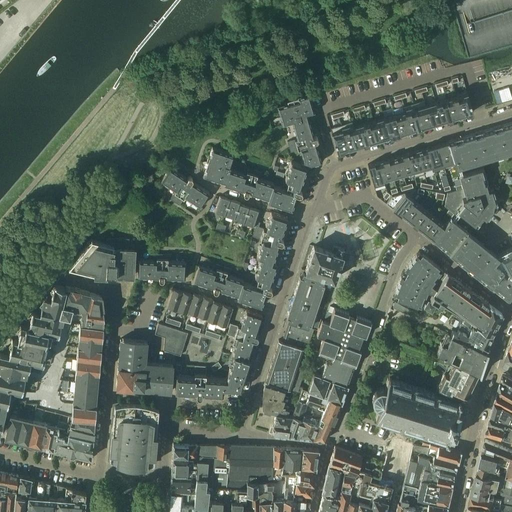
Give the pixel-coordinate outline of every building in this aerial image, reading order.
[(511,0),(451,0),(467,52),(511,39),(511,0)] [(466,90),(456,93),(462,115),(473,112),(467,94),(467,92),(466,90)] [(314,111),(311,102),(309,94),(308,92),(297,95),(297,96),(287,100),(287,101),(277,105),(279,113),(283,124),(292,121),(308,116),(307,114),(314,111)] [(456,95),(446,98),(452,118),(454,117),(462,115),(456,93),(455,93),(456,95)] [(446,98),(436,101),(441,121),(452,118),(446,98)] [(424,100),(413,103),(421,127),(431,124),(424,100)] [(424,100),(431,124),(441,121),(436,101),(434,102),(426,104),(424,100)] [(413,103),(403,106),(410,130),(421,127),(413,103)] [(404,111),(394,114),(400,133),(406,131),(410,130),(403,106),(404,111)] [(394,114),(384,117),(389,136),(400,133),(394,114)] [(314,136),(308,117),(308,116),(292,121),(297,138),(287,141),(289,146),(318,138),(318,137),(317,136),(316,136),(315,136),(314,136)] [(379,118),(373,120),(379,139),(389,136),(384,117),(379,118)] [(373,120),(363,123),(369,142),(379,139),(373,120)] [(351,121),(341,124),(348,148),(358,145),(351,121)] [(352,121),(351,121),(358,145),(369,142),(363,123),(362,123),(353,125),(353,126),(352,121)] [(442,228),(432,240),(465,266),(470,270),(472,272),(508,300),(510,296),(511,297),(511,296),(511,278),(510,275),(511,274),(511,121),(448,141),(454,160),(456,166),(459,165),(461,164),(470,161),(472,161),(482,158),(487,157),(502,152),(507,151),(511,149),(511,248),(496,257),(488,251),(486,249),(482,245),(449,219),(442,228)] [(337,125),(330,127),(337,152),(348,148),(341,124),(337,125)] [(321,161),(316,143),(315,141),(317,141),(317,140),(318,139),(318,138),(289,146),(290,151),(300,149),(303,157),(301,163),(307,166),(321,161)] [(442,142),(437,144),(444,168),(445,168),(443,163),(454,160),(448,141),(443,142),(442,142)] [(432,145),(427,147),(434,171),(444,168),(437,144),(432,145)] [(212,146),(203,175),(224,182),(223,184),(224,184),(230,168),(234,153),(212,146)] [(421,148),(417,150),(424,174),(425,174),(424,171),(433,169),(433,171),(434,171),(427,147),(422,148),(421,148)] [(412,151),(407,153),(414,177),(424,174),(417,150),(412,151)] [(402,154),(397,156),(403,175),(411,173),(412,172),(414,177),(407,153),(402,154)] [(392,157),(388,158),(393,178),(403,175),(397,156),(393,157),(392,157)] [(382,160),(378,161),(385,185),(384,181),(388,180),(393,178),(388,158),(383,160),(382,160)] [(299,188),(307,166),(301,163),(291,160),(282,187),(296,192),(297,193),(299,193),(300,193),(301,191),(301,190),(301,189),(300,188),(299,188)] [(372,163),(368,164),(371,175),(371,176),(375,188),(379,187),(385,185),(378,161),(373,163),(372,163)] [(175,202),(191,177),(191,176),(190,176),(189,176),(188,178),(170,166),(160,180),(176,190),(170,199),(175,202)] [(245,194),(253,169),(245,166),(243,172),(230,168),(224,184),(233,187),(232,188),(236,190),(237,188),(244,190),(243,192),(244,193),(245,194)] [(291,208),(296,192),(282,187),(273,184),(274,182),(260,178),(262,171),(253,169),(245,194),(246,194),(248,193),(248,192),(255,194),(255,196),(259,197),(259,196),(268,198),(267,200),(276,203),(276,205),(280,207),(280,205),(291,208)] [(445,205),(444,206),(446,207),(448,209),(453,213),(454,213),(455,214),(457,211),(473,223),(483,212),(486,215),(494,205),(490,192),(486,194),(479,169),(466,173),(458,175),(462,188),(456,190),(452,191),(447,192),(447,193),(445,205)] [(192,177),(191,177),(175,202),(179,205),(185,196),(200,206),(209,192),(191,180),(192,179),(192,178),(192,177)] [(388,201),(386,203),(392,208),(393,209),(400,214),(412,198),(405,192),(394,195),(392,196),(388,201)] [(225,215),(230,199),(220,195),(214,212),(225,215)] [(412,198),(400,214),(403,217),(404,217),(408,220),(420,205),(412,198)] [(235,219),(240,204),(240,202),(230,199),(225,215),(234,218),(234,219),(235,219)] [(244,222),(249,207),(240,204),(235,219),(244,222)] [(420,205),(408,220),(412,223),(412,224),(416,227),(428,211),(420,205)] [(259,210),(249,207),(244,222),(254,225),(254,224),(256,225),(254,231),(282,240),(283,240),(283,239),(283,238),(282,238),(282,237),(281,237),(280,236),(287,216),(271,211),(266,228),(259,226),(260,221),(256,220),(259,210)] [(428,211),(416,227),(419,230),(420,230),(424,233),(436,217),(428,211)] [(436,217),(424,233),(424,234),(427,236),(428,236),(432,239),(444,224),(436,217)] [(282,241),(282,240),(254,231),(252,236),(262,239),(257,256),(260,257),(273,261),(279,241),(280,241),(281,241),(282,241)] [(133,276),(134,244),(128,244),(128,238),(112,238),(105,238),(105,244),(91,240),(68,267),(69,268),(70,268),(74,270),(75,269),(94,274),(106,274),(115,274),(115,275),(126,275),(133,276)] [(338,246),(333,245),(331,251),(313,245),(305,270),(334,279),(342,255),(344,248),(338,246)] [(153,260),(138,259),(138,276),(147,276),(147,278),(151,279),(151,276),(159,277),(158,278),(159,279),(160,280),(161,280),(162,253),(154,253),(153,260)] [(171,254),(162,253),(161,280),(162,280),(163,279),(164,277),(171,277),(171,279),(175,280),(176,278),(185,278),(186,261),(171,260),(171,254)] [(436,288),(447,273),(442,270),(442,269),(422,253),(420,256),(416,254),(405,268),(408,271),(405,277),(401,275),(394,293),(398,294),(397,298),(398,299),(418,311),(422,307),(428,290),(433,292),(434,291),(436,288)] [(269,285),(276,262),(273,261),(260,257),(252,283),(270,289),(271,288),(271,287),(270,286),(269,285)] [(214,291),(223,266),(214,263),(212,269),(198,265),(193,281),(202,284),(201,286),(206,287),(206,285),(213,287),(213,289),(213,290),(214,291)] [(240,288),(243,279),(229,275),(231,269),(223,266),(214,291),(215,292),(216,291),(217,290),(218,289),(225,291),(224,293),(228,295),(229,293),(237,295),(237,297),(245,300),(248,292),(248,291),(240,288)] [(288,320),(289,320),(308,326),(309,323),(310,324),(324,283),(322,282),(323,279),(303,273),(302,276),(300,275),(286,316),(289,317),(288,320)] [(434,291),(430,297),(447,307),(464,318),(463,321),(467,323),(474,328),(475,325),(487,302),(451,276),(447,273),(436,288),(434,291)] [(248,291),(251,284),(243,281),(243,279),(240,288),(248,291)] [(270,289),(252,283),(251,284),(248,291),(248,292),(263,297),(266,289),(267,290),(269,290),(270,289)] [(20,324),(28,326),(30,318),(30,317),(37,319),(39,312),(31,311),(32,310),(39,312),(41,303),(47,305),(48,297),(50,297),(52,290),(54,290),(56,285),(54,284),(52,284),(0,345),(0,362),(0,351),(8,354),(10,345),(15,346),(17,340),(12,339),(13,339),(12,339),(12,338),(17,339),(19,332),(18,331),(18,330),(24,332),(25,326),(20,324)] [(102,334),(103,325),(102,325),(103,318),(104,318),(103,309),(104,308),(102,303),(101,296),(96,295),(96,294),(90,292),(80,290),(80,289),(79,289),(74,286),(73,287),(72,287),(72,288),(65,286),(65,287),(56,285),(54,290),(52,290),(50,297),(48,297),(47,305),(41,303),(39,312),(32,310),(31,311),(39,312),(37,319),(30,317),(30,318),(28,326),(20,324),(25,326),(24,332),(18,330),(18,331),(19,332),(17,339),(12,338),(12,339),(13,339),(12,339),(17,340),(15,346),(10,345),(8,354),(0,351),(0,362),(0,426),(1,427),(3,418),(2,418),(4,410),(5,404),(7,404),(9,396),(8,396),(10,389),(21,391),(25,375),(23,374),(23,370),(28,371),(30,360),(43,363),(47,346),(46,346),(44,346),(45,342),(49,343),(51,333),(58,334),(58,333),(55,332),(56,326),(60,327),(60,326),(59,326),(61,321),(58,320),(60,313),(69,315),(71,306),(86,310),(85,316),(82,316),(82,315),(82,316),(81,323),(79,323),(79,324),(78,336),(79,336),(78,346),(78,345),(75,370),(76,370),(75,380),(74,393),(73,402),(72,402),(72,404),(73,404),(95,406),(96,406),(96,404),(95,404),(95,405),(90,404),(90,402),(95,402),(96,395),(97,386),(92,385),(92,383),(96,383),(97,384),(97,382),(98,374),(93,374),(93,371),(98,372),(99,372),(99,370),(98,370),(98,371),(93,370),(93,368),(99,368),(100,352),(95,351),(95,349),(100,349),(101,350),(101,348),(100,348),(95,348),(95,345),(100,345),(101,338),(102,338),(102,336),(101,336),(101,337),(96,336),(96,334),(102,334)] [(137,297),(145,300),(149,288),(141,285),(137,297)] [(177,310),(183,291),(173,288),(167,306),(177,310)] [(188,311),(192,295),(183,291),(177,310),(187,313),(188,311)] [(261,305),(263,297),(248,292),(245,300),(245,302),(249,303),(250,302),(261,305)] [(197,315),(203,296),(193,293),(192,295),(188,311),(197,315)] [(207,318),(213,301),(213,299),(203,296),(197,315),(207,318)] [(437,305),(428,300),(424,308),(432,313),(437,305)] [(216,322),(222,304),(213,301),(207,318),(206,319),(216,322)] [(393,305),(393,307),(400,311),(403,306),(395,301),(393,305)] [(502,314),(487,302),(475,325),(492,335),(502,314)] [(232,307),(222,304),(216,322),(227,326),(232,307)] [(322,319),(317,334),(324,336),(321,344),(318,352),(333,357),(331,363),(328,361),(327,363),(325,362),(324,366),(321,375),(337,381),(345,384),(345,383),(350,369),(351,369),(352,364),(355,365),(360,350),(358,349),(363,337),(363,335),(366,336),(371,320),(356,315),(355,317),(348,315),(349,312),(334,307),(329,322),(322,319)] [(256,334),(262,315),(262,314),(246,309),(240,326),(231,323),(229,328),(257,338),(258,337),(258,336),(257,336),(257,335),(256,334)] [(301,368),(310,340),(314,328),(313,328),(308,326),(289,320),(282,341),(278,340),(265,381),(285,387),(297,392),(305,370),(301,368)] [(492,335),(475,325),(474,328),(467,323),(463,321),(462,321),(457,332),(453,330),(451,334),(485,350),(489,343),(488,342),(492,335)] [(180,355),(188,332),(158,323),(155,333),(165,337),(164,350),(180,355)] [(257,338),(229,328),(227,334),(237,337),(231,354),(234,355),(248,359),(254,340),(255,340),(256,340),(257,339),(257,338)] [(486,350),(485,350),(451,334),(446,344),(442,342),(437,352),(440,353),(441,354),(441,355),(453,361),(479,372),(486,350)] [(171,391),(173,365),(145,362),(142,362),(142,355),(145,355),(145,356),(147,341),(120,338),(116,386),(133,388),(133,387),(142,388),(171,391)] [(479,374),(479,372),(453,361),(441,355),(441,354),(440,353),(437,352),(433,359),(444,364),(445,361),(448,363),(450,362),(451,364),(452,364),(448,373),(444,371),(436,388),(450,394),(451,391),(468,400),(471,392),(470,391),(472,387),(470,386),(477,373),(479,374)] [(245,373),(250,359),(248,359),(234,355),(228,371),(245,376),(246,374),(245,373)] [(221,366),(218,361),(211,366),(214,371),(221,366)] [(199,396),(201,365),(195,365),(194,375),(176,374),(175,392),(196,393),(196,394),(196,395),(197,395),(198,396),(199,396)] [(223,388),(224,377),(206,376),(206,366),(201,365),(199,396),(200,396),(200,395),(201,395),(201,394),(202,393),(223,394),(223,388)] [(240,390),(244,379),(245,376),(228,371),(226,377),(224,377),(223,388),(240,390)] [(348,385),(345,384),(337,381),(321,375),(315,372),(312,381),(345,393),(348,385)] [(511,387),(511,377),(502,372),(500,380),(511,387)] [(426,388),(423,387),(423,388),(414,385),(414,384),(412,383),(411,385),(402,382),(403,381),(400,380),(400,381),(391,379),(391,377),(389,376),(388,378),(384,388),(383,388),(381,388),(379,388),(377,388),(376,389),(374,391),(373,392),(372,394),(372,396),(371,398),(372,400),(372,402),(373,404),(374,406),(378,408),(375,417),(376,418),(376,419),(378,420),(378,419),(387,422),(387,423),(390,424),(390,422),(399,425),(399,426),(401,427),(402,426),(411,429),(410,430),(412,431),(413,429),(422,432),(422,434),(424,435),(425,433),(434,436),(433,437),(436,438),(436,437),(445,439),(445,440),(447,441),(447,440),(448,437),(450,431),(451,429),(457,410),(457,408),(459,402),(460,399),(459,399),(460,398),(457,397),(457,399),(448,396),(448,395),(446,394),(446,396),(436,393),(437,391),(435,390),(434,392),(425,389),(426,388)] [(511,387),(500,380),(497,392),(511,400),(511,387)] [(283,393),(285,387),(265,381),(265,382),(263,390),(285,398),(289,400),(290,398),(288,397),(288,395),(283,393)] [(345,393),(312,381),(308,390),(341,402),(345,393)] [(341,402),(308,390),(302,387),(300,394),(339,408),(341,402)] [(283,403),(285,398),(263,390),(263,393),(263,407),(264,409),(269,410),(271,405),(281,408),(289,410),(290,408),(288,407),(288,405),(283,403)] [(511,400),(497,392),(494,399),(511,409),(511,400)] [(339,408),(300,394),(294,411),(303,415),(307,404),(324,409),(336,415),(339,408)] [(506,419),(508,414),(511,415),(509,420),(511,421),(511,409),(494,399),(490,413),(506,419)] [(154,455),(156,436),(158,408),(155,407),(152,406),(149,405),(146,404),(143,403),(140,403),(137,402),(133,402),(130,402),(127,402),(124,402),(121,403),(117,403),(114,404),(112,428),(112,432),(110,451),(109,458),(117,461),(124,463),(131,464),(139,464),(146,464),(153,462),(154,455)] [(280,414),(281,408),(271,405),(269,410),(270,410),(269,412),(275,414),(280,414)] [(290,426),(293,415),(294,411),(292,410),(291,415),(288,415),(289,410),(281,408),(280,414),(275,414),(276,414),(273,423),(290,426)] [(333,421),(336,415),(324,409),(321,416),(333,421)] [(511,421),(509,420),(506,419),(490,413),(488,422),(495,424),(505,427),(511,429),(511,421)] [(93,428),(94,419),(95,417),(94,417),(92,417),(92,415),(78,414),(78,415),(72,415),(71,415),(68,415),(67,422),(58,420),(57,426),(45,423),(45,422),(10,414),(5,435),(5,436),(13,439),(15,433),(17,433),(16,438),(15,438),(15,439),(17,440),(18,439),(17,439),(18,434),(21,434),(20,440),(28,442),(29,439),(37,441),(36,444),(52,448),(54,449),(54,448),(65,451),(66,452),(66,451),(74,453),(75,454),(76,454),(77,454),(82,455),(83,456),(83,455),(88,456),(89,456),(90,456),(90,455),(91,450),(91,449),(91,446),(92,446),(92,445),(91,445),(92,439),(93,439),(93,438),(94,428),(93,428)] [(333,422),(333,421),(321,416),(318,424),(314,423),(315,419),(307,415),(305,419),(302,418),(302,419),(293,415),(290,426),(287,435),(312,438),(325,440),(325,439),(333,422)] [(488,422),(486,432),(511,441),(511,429),(505,427),(495,424),(488,422)] [(287,435),(290,426),(273,423),(271,433),(287,435)] [(511,450),(484,439),(481,451),(492,455),(493,452),(501,455),(510,459),(511,453),(511,450)] [(384,468),(396,470),(401,443),(390,440),(384,468)] [(413,444),(412,449),(413,449),(412,450),(421,452),(427,453),(434,455),(434,454),(457,460),(460,450),(445,446),(430,442),(430,443),(429,447),(421,446),(413,444)] [(396,470),(404,472),(410,444),(401,443),(396,470)] [(187,457),(187,451),(188,444),(173,444),(172,457),(187,457)] [(197,458),(197,444),(188,444),(187,451),(187,457),(197,458)] [(215,471),(216,457),(217,444),(197,444),(197,458),(196,464),(196,471),(196,475),(195,481),(195,484),(212,485),(213,481),(227,482),(227,480),(227,472),(216,472),(215,471)] [(212,485),(210,511),(241,511),(242,503),(249,503),(249,493),(257,493),(257,481),(273,481),(274,446),(217,445),(216,472),(227,472),(227,480),(227,482),(227,486),(223,486),(212,485)] [(282,474),(284,446),(274,446),(273,481),(285,482),(285,480),(285,474),(282,474)] [(288,480),(290,447),(284,446),(282,474),(285,474),(285,480),(288,480)] [(340,490),(351,492),(353,484),(352,484),(362,456),(356,454),(335,446),(328,464),(341,469),(345,470),(340,490)] [(300,466),(302,447),(295,447),(293,480),(294,480),(296,466),(300,466)] [(315,468),(318,449),(302,447),(300,466),(315,468)] [(496,469),(498,464),(507,467),(508,465),(508,464),(510,459),(501,455),(493,452),(492,455),(481,451),(478,464),(476,473),(491,476),(505,478),(505,477),(506,477),(499,475),(501,470),(496,469)] [(434,454),(434,455),(433,460),(456,466),(457,460),(434,454)] [(456,466),(433,460),(433,462),(429,461),(430,459),(419,456),(418,462),(425,464),(424,468),(430,470),(432,465),(454,470),(456,466)] [(450,490),(453,478),(430,472),(430,470),(424,468),(425,464),(418,462),(410,460),(405,480),(450,490)] [(339,477),(341,469),(328,464),(328,465),(326,473),(339,477)] [(453,478),(454,470),(432,465),(430,470),(430,472),(453,478)] [(313,483),(315,468),(300,466),(296,466),(294,480),(296,481),(313,483)] [(7,490),(9,490),(9,488),(7,488),(8,485),(9,473),(0,470),(0,484),(4,485),(4,488),(0,487),(0,511),(4,511),(6,498),(7,490)] [(385,509),(392,485),(388,484),(379,481),(380,476),(365,471),(360,486),(353,484),(351,492),(348,502),(357,504),(358,502),(370,505),(385,509)] [(17,487),(18,475),(9,473),(8,485),(17,487)] [(195,481),(196,475),(171,473),(170,481),(190,483),(190,480),(195,481)] [(337,485),(339,477),(326,473),(324,482),(337,485)] [(508,477),(505,477),(505,478),(491,476),(476,473),(473,485),(496,490),(504,492),(508,477)] [(41,511),(44,482),(38,480),(37,496),(29,496),(31,478),(20,476),(18,490),(22,490),(26,490),(25,499),(28,499),(26,511),(41,511)] [(294,494),(295,485),(296,481),(294,480),(293,480),(288,480),(285,480),(285,482),(282,511),(294,511),(295,508),(296,498),(297,495),(294,494)] [(447,504),(450,490),(405,480),(405,484),(409,485),(417,487),(415,495),(417,495),(417,497),(417,499),(428,501),(447,504)] [(190,485),(190,483),(170,481),(170,488),(183,489),(188,490),(195,490),(195,485),(190,485)] [(271,511),(273,481),(257,481),(257,493),(259,493),(259,496),(249,497),(250,503),(251,503),(251,511),(271,511)] [(282,511),(285,482),(273,481),(271,511),(282,511)] [(312,493),(313,483),(296,481),(295,485),(294,494),(297,495),(305,496),(305,492),(312,493)] [(55,511),(56,498),(49,497),(50,483),(44,482),(41,511),(55,511)] [(345,511),(348,502),(351,492),(340,490),(336,489),(337,485),(324,482),(322,492),(339,495),(334,511),(345,511)] [(399,502),(398,503),(401,504),(403,505),(401,511),(413,511),(414,507),(417,499),(417,497),(417,495),(415,495),(417,487),(409,485),(405,484),(404,483),(401,495),(399,502)] [(210,511),(212,485),(195,484),(195,485),(195,490),(193,511),(210,511)] [(494,497),(496,490),(473,485),(471,494),(494,499),(494,497)] [(83,511),(86,492),(66,487),(65,499),(56,498),(55,511),(83,511)] [(187,499),(188,490),(183,489),(183,491),(170,490),(169,502),(182,503),(183,498),(187,499)] [(14,511),(16,495),(16,491),(9,490),(7,490),(6,498),(4,511),(14,511)] [(24,511),(25,499),(26,490),(22,490),(21,496),(16,495),(14,511),(24,511)] [(193,511),(195,490),(188,490),(187,499),(190,499),(189,503),(182,503),(181,511),(193,511)] [(309,509),(312,493),(305,492),(305,496),(304,499),(296,498),(295,508),(309,509)] [(319,506),(317,511),(334,511),(339,495),(330,494),(322,492),(319,506)] [(469,503),(468,505),(487,508),(491,509),(500,511),(500,508),(501,503),(510,505),(511,504),(511,493),(509,501),(501,500),(502,498),(494,497),(494,499),(471,494),(469,503)] [(392,503),(389,511),(394,511),(395,511),(396,511),(398,503),(399,502),(401,495),(395,494),(392,502),(392,503)] [(181,511),(182,503),(169,502),(168,511),(181,511)] [(355,511),(357,504),(348,502),(345,511),(355,511)] [(368,511),(370,505),(358,502),(357,504),(355,511),(368,511)] [(251,511),(251,503),(250,503),(244,503),(243,511),(251,511)] [(401,511),(403,505),(401,504),(398,503),(396,511),(395,511),(394,511),(401,511)] [(499,511),(508,511),(510,505),(501,503),(500,508),(500,511),(499,511)]
